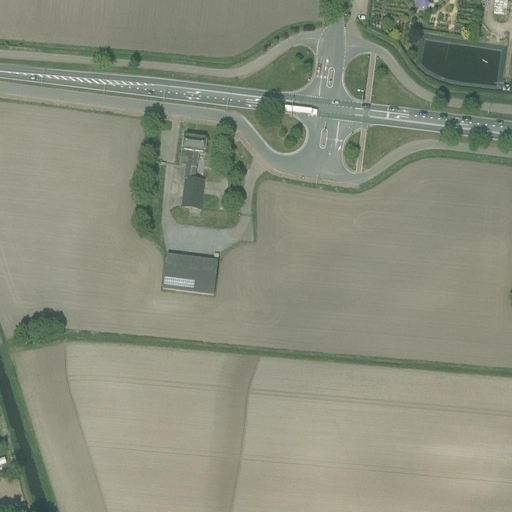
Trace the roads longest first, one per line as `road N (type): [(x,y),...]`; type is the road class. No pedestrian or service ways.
road 1 (unclassified): [(334,43),(298,39),(249,68),(220,74),(0,54)]
road 2 (unclassified): [(320,170),(281,165),(220,115),(0,88)]
road 3 (primary): [(317,108),(0,72)]
road 4 (unclassified): [(511,154),(435,143),(356,179),(320,170)]
road 5 (unclassified): [(511,111),(419,93),(382,53),(334,43)]
road 6 (primary): [(511,132),(335,111)]
